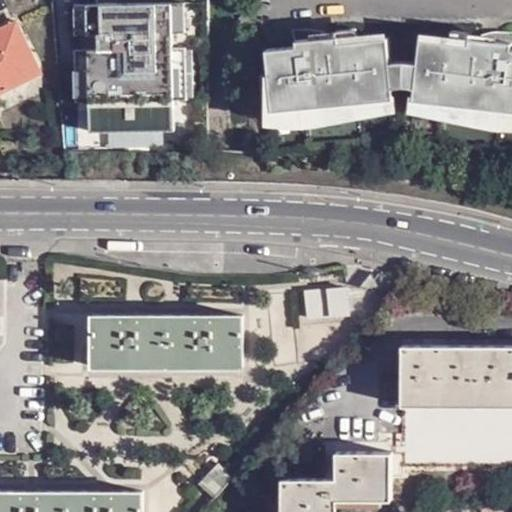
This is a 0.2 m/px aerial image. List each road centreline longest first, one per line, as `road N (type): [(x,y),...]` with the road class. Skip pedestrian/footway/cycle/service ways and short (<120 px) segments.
road 1 (tertiary): [(511,259),(391,230),(301,220),(0,213)]
road 2 (unknown): [(511,331),(413,332),(392,340),(369,392),(375,413),(399,421)]
